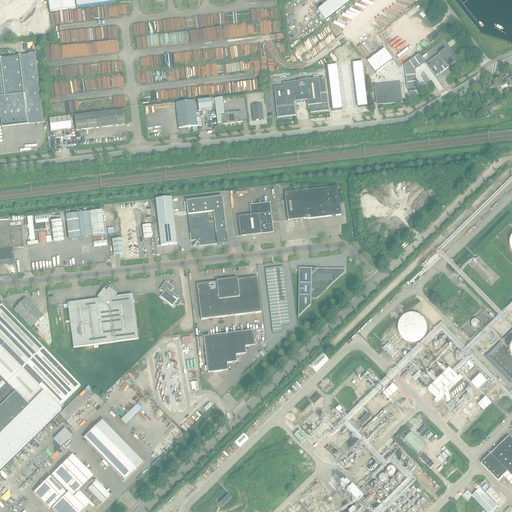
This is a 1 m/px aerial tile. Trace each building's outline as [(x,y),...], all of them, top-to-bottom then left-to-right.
[(74,0),(48,0),(50,12),(76,9),(74,0)] [(115,0),(75,0),(76,8),(115,4),(115,0)] [(331,0),(318,10),(324,19),(348,0),(331,0)] [(385,49),(367,62),(375,73),(393,60),(385,49)] [(436,76),(455,62),(446,49),(426,63),(436,76)] [(28,55),(0,58),(0,116),(0,117),(1,126),(43,121),(35,54),(35,51),(28,52),(28,55)] [(419,55),(404,65),(407,91),(417,90),(415,70),(425,63),(419,55)] [(363,62),(353,63),(358,108),(368,106),(363,62)] [(337,65),(327,66),(332,111),(342,110),(337,65)] [(327,66),(317,68),(322,112),(332,111),(327,66)] [(313,113),(308,69),(288,71),(293,115),(313,113)] [(279,72),(267,73),(273,118),(284,117),(279,72)] [(493,81),(494,83),(491,84),(490,83),(486,85),(489,90),(493,87),(492,87),(495,85),(498,89),(501,87),(503,90),(511,84),(508,78),(505,80),(505,82),(502,83),(499,78),(493,81)] [(375,85),(376,91),(377,106),(402,103),(400,82),(375,85)] [(217,123),(221,123),(222,124),(242,122),(241,111),(224,114),(222,98),(214,99),(217,123)] [(492,114),(489,110),(496,106),(491,98),(489,100),(492,104),(486,108),(490,115),(492,114)] [(197,101),(198,110),(212,109),(211,99),(197,101)] [(197,126),(194,101),(176,103),(179,129),(197,126)] [(251,106),(253,121),(263,120),(261,105),(251,106)] [(122,110),(86,114),(74,115),(76,130),(124,125),(122,110)] [(70,116),(49,119),(50,131),(71,129),(70,116)] [(337,187),(285,193),(288,221),(307,219),(307,220),(340,216),(337,189),(338,189),(337,187)] [(155,199),(158,226),(161,246),(177,244),(174,224),(171,197),(155,199)] [(199,246),(227,243),(222,197),(186,202),(191,241),(195,240),(199,244),(199,246)] [(249,207),(250,215),(238,216),(240,237),(273,233),(270,204),(249,207)] [(69,240),(104,235),(102,211),(66,215),(69,240)] [(36,214),(0,218),(0,259),(45,254),(43,244),(39,244),(36,214)] [(63,240),(61,220),(51,221),(53,241),(63,240)] [(150,225),(142,225),(144,238),(152,237),(150,225)] [(111,235),(112,239),(114,255),(124,254),(122,238),(119,239),(119,234),(111,235)] [(283,267),(265,269),(272,333),(281,332),(281,326),(290,325),(283,267)] [(345,272),(345,269),(317,269),(311,275),(311,269),(299,269),(298,317),(310,305),(311,299),(316,299),(345,272)] [(201,320),(261,313),(257,278),(237,280),(237,279),(216,281),(217,282),(197,285),(201,320)] [(172,306),(178,298),(171,292),(174,288),(166,281),(159,290),(163,293),(160,297),(172,306)] [(98,345),(138,339),(132,295),(117,297),(116,298),(115,297),(117,295),(108,288),(107,290),(105,290),(103,289),(97,297),(99,299),(99,300),(97,299),(67,303),(73,348),(94,345),(94,348),(98,347),(98,345)] [(32,327),(43,316),(25,298),(14,309),(32,327)] [(0,469),(61,409),(59,407),(80,386),(1,304),(0,305),(0,469)] [(425,330),(425,327),(425,325),(425,322),(423,320),(421,317),(419,315),(417,314),(414,313),(412,313),(409,313),(406,314),(404,315),(402,317),(400,319),(398,321),(397,324),(397,327),(397,330),(398,332),(399,335),(401,337),(403,339),(406,340),(408,341),(411,342),(414,341),(416,341),(419,339),(421,338),(423,335),(424,333),(425,330)] [(481,325),(481,324),(481,322),(481,321),(480,320),(478,319),(477,318),(475,319),(474,319),(473,320),(472,321),(472,322),(471,323),(471,325),(472,327),(474,328),(475,329),(476,329),(478,329),(479,328),(480,327),(481,326),(481,325)] [(253,331),(216,335),(203,337),(208,373),(228,370),(227,363),(237,362),(236,355),(246,354),(245,347),(255,345),(253,331)] [(392,357),(398,352),(389,343),(383,348),(392,357)] [(321,352),(308,365),(316,372),(329,360),(321,352)] [(411,372),(420,364),(417,361),(408,370),(411,372)] [(436,398),(457,377),(450,369),(428,390),(436,398)] [(420,371),(412,378),(415,380),(422,373),(420,371)] [(471,383),(477,390),(486,381),(480,374),(471,383)] [(392,384),(389,387),(383,393),(388,398),(394,392),(397,389),(392,384)] [(314,404),(321,397),(318,394),(311,401),(314,404)] [(203,411),(205,413),(212,406),(207,402),(205,404),(207,406),(203,411)] [(136,406),(122,420),(126,424),(140,410),(136,406)] [(361,426),(372,416),(368,413),(358,423),(361,426)] [(142,462),(102,420),(95,427),(84,438),(124,480),(136,469),(142,462)] [(314,448),(332,430),(329,426),(331,425),(327,421),(307,440),(314,448)] [(297,425),(289,433),(301,445),(309,437),(297,425)] [(66,430),(55,441),(60,446),(71,435),(66,430)] [(239,447),(248,439),(243,433),(234,442),(239,447)] [(511,440),(508,437),(481,463),(498,481),(505,474),(511,481),(511,440)] [(50,477),(34,493),(49,509),(52,506),(53,507),(52,508),(56,511),(80,511),(89,504),(93,508),(94,506),(96,508),(108,497),(92,480),(91,481),(90,479),(93,476),(72,455),(51,476),(52,477),(51,478),(50,477)] [(393,473),(394,472),(394,470),(393,469),(391,468),(390,467),(388,468),(387,468),(386,470),(385,471),(386,473),(387,474),(388,475),(389,476),(391,476),(392,475),(393,473)] [(385,481),(386,479),(385,478),(385,476),(383,475),(382,475),(380,475),(379,476),(378,478),(378,479),(378,481),(379,482),(380,483),(381,483),(383,483),(384,482),(385,481)] [(377,489),(378,487),(377,485),(377,484),(375,483),(373,483),(372,483),(371,484),(370,485),(370,487),(370,489),(371,490),(372,491),(373,491),(374,491),(375,491),(376,490),(377,489)] [(487,511),(491,511),(497,506),(480,488),(472,496),(487,511)] [(222,507),(232,497),(228,494),(219,503),(222,507)]
